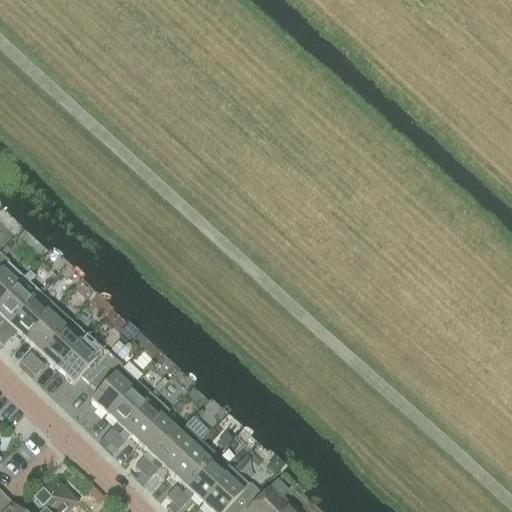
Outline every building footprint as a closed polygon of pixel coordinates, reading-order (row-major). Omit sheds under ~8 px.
[(0,304),(23,280),(7,265),(8,264),(0,256),(0,304)] [(8,328),(39,295),(28,285),(34,279),(29,274),(23,280),(0,304),(0,320),(2,322),(0,323),(0,328),(4,332),(8,328)] [(8,328),(4,333),(11,339),(15,335),(24,343),(55,310),(39,295),(8,328)] [(55,310),(24,343),(40,358),(71,324),(55,310)] [(71,324),(40,358),(56,372),(87,339),(71,324)] [(4,333),(0,336),(0,347),(2,349),(11,339),(4,333)] [(87,339),(56,372),(72,387),(80,379),(88,387),(113,361),(104,353),(103,354),(87,339)] [(20,366),(27,372),(36,362),(29,356),(20,366)] [(113,361),(88,387),(97,395),(89,403),(106,418),(129,393),(137,384),(121,370),(122,369),(113,361)] [(36,362),(27,372),(34,378),(43,369),(36,362)] [(129,393),(106,418),(122,433),(145,407),(153,399),(137,384),(129,393)] [(145,407),(122,433),(129,440),(138,448),(161,422),(169,414),(155,401),(153,399),(145,407)] [(161,422),(138,448),(153,462),(177,437),(161,422)] [(177,437),(153,462),(169,477),(193,451),(200,443),(185,428),(177,437)] [(101,441),(108,448),(118,438),(111,431),(101,441)] [(118,438),(108,448),(115,454),(124,444),(129,440),(122,433),(118,438)] [(193,451),(169,477),(185,492),(209,466),(193,451)] [(209,466),(185,492),(201,506),(232,473),(216,458),(209,466)] [(133,471),(140,477),(149,467),(142,461),(133,471)] [(149,467),(140,477),(147,483),(156,473),(149,467)] [(232,473),(201,506),(206,511),(242,511),(258,495),(249,487),(248,488),(232,473)] [(31,506),(37,511),(36,511),(69,511),(76,506),(54,483),(31,506)] [(276,484),(248,511),(290,511),(280,501),(287,494),(276,484)] [(165,500),(172,506),(181,496),(174,490),(165,500)] [(0,511),(16,511),(0,495),(0,511)] [(181,496),(172,506),(177,511),(179,511),(188,503),(181,496)]
